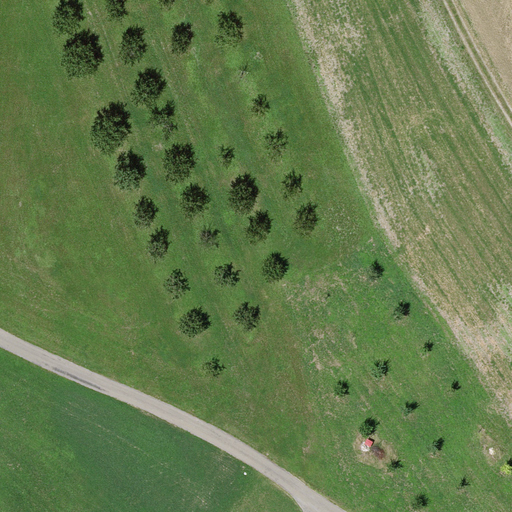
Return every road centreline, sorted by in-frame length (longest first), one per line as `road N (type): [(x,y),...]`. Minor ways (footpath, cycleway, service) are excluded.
road 1 (track): [(0,341),(212,436),(324,511)]
road 2 (track): [(440,0),(511,125)]
